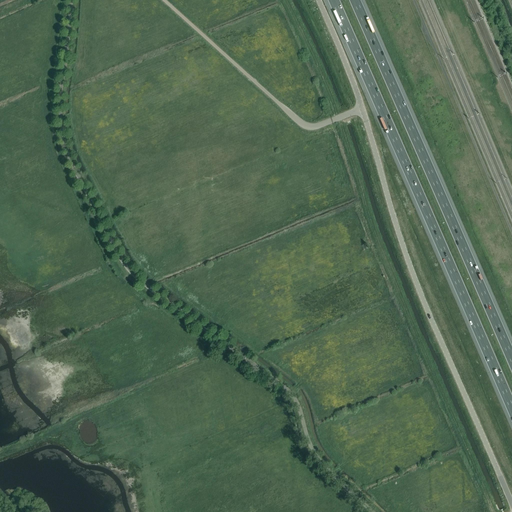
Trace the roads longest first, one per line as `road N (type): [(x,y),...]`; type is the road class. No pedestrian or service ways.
road 1 (unclassified): [(371,511),(317,458),(285,389),(131,275),(108,245),(60,123),(70,0)]
road 2 (unclassified): [(511,503),(418,290),(318,0)]
road 3 (motorway): [(334,0),(511,408)]
road 4 (motorway): [(511,358),(355,0)]
road 5 (track): [(511,167),(442,0)]
